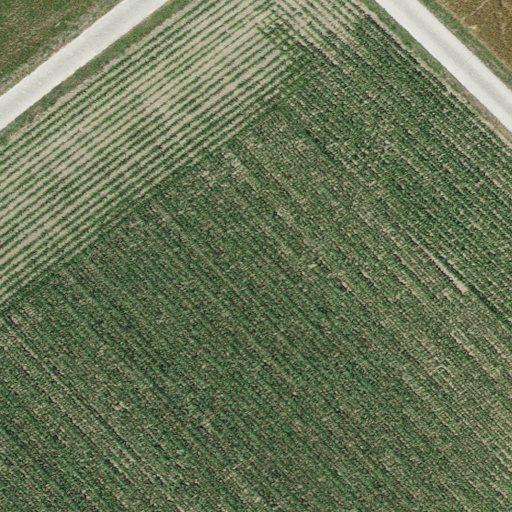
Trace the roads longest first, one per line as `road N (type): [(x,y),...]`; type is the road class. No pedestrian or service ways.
road 1 (track): [(142,0),(0,110)]
road 2 (track): [(511,115),(392,0)]
